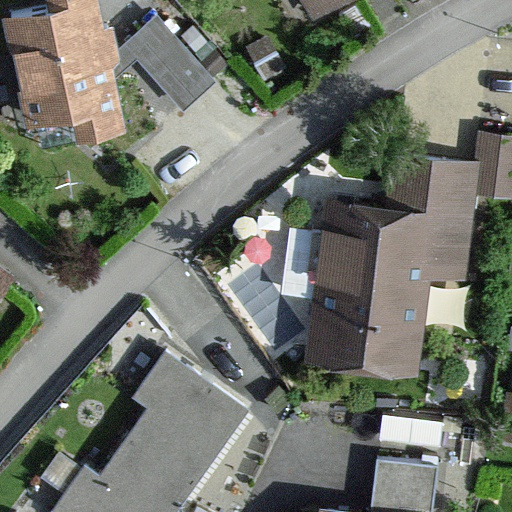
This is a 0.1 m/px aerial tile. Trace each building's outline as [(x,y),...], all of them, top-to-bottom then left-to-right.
[(59,0),(61,6),(11,17),(35,122),(78,112),(84,140),(135,129),(105,0),(59,0)] [(301,0),(314,20),(345,0),(301,0)] [(162,16),(128,45),(184,109),(217,80),(162,16)] [(394,204),(328,197),(310,355),(423,368),(435,274),(468,278),(479,191),(511,195),(511,134),(480,131),(476,159),(400,151),(394,204)] [(0,298),(17,276),(0,262),(0,298)] [(104,476),(88,465),(53,511),(172,511),(249,411),(168,351),(134,395),(154,410),(104,476)] [(386,402),(383,425),(445,432),(447,409),(386,402)] [(400,511),(332,503),(331,511),(400,511)]
